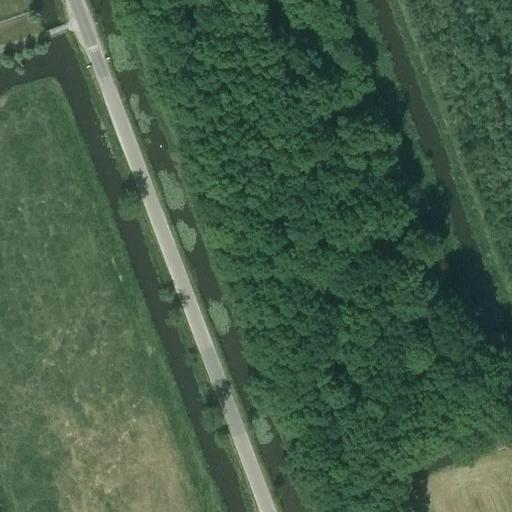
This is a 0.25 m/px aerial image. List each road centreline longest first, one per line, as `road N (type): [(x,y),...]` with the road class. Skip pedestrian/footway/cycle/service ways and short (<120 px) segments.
road 1 (unclassified): [(267,511),(71,0)]
road 2 (track): [(355,511),(392,470),(443,438),(498,371),(511,365)]
